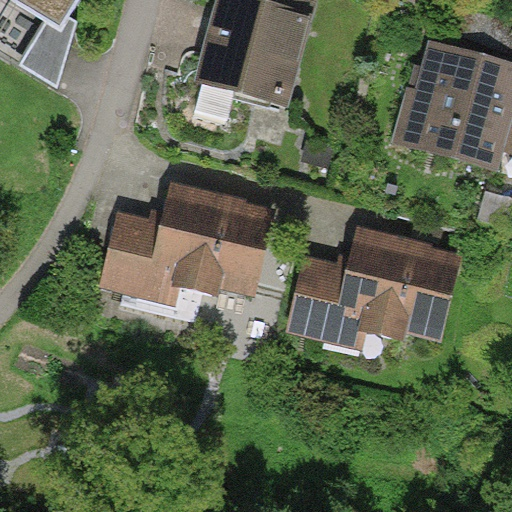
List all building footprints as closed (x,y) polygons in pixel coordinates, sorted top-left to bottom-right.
[(90,0),(0,0),(0,63),(61,103),(83,35),(71,30),(90,0)] [(319,20),(232,0),(227,0),(204,102),(295,123),(319,20)] [(511,68),(426,46),(399,147),(507,176),(511,156),(511,68)] [(281,217),(174,199),(168,229),(122,222),(109,300),(184,313),(188,291),(266,304),(281,217)] [(471,258),(364,240),(359,271),(313,263),(299,341),(375,354),(379,332),(456,346),(471,258)]
